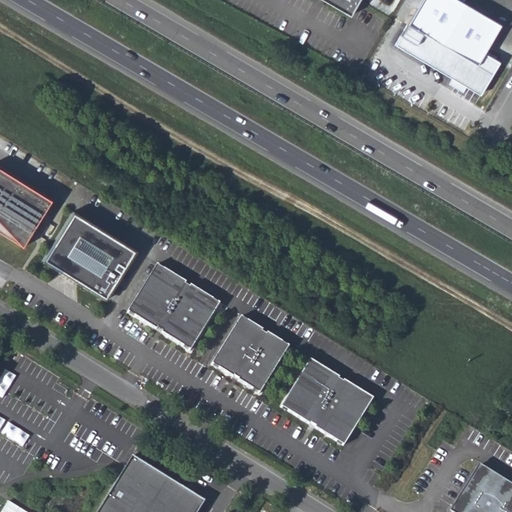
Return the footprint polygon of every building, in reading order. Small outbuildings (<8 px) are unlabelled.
[(322,0),(350,16),(359,0),(322,0)] [(449,76),(481,94),(487,81),(484,79),(493,65),(478,56),(497,24),(454,0),(418,0),(404,25),(401,23),(394,38),(418,53),(430,61),(442,72),(445,68),(451,71),(449,76)] [(51,201),(0,169),(0,231),(22,246),(51,201)] [(135,251),(73,212),(44,259),(105,297),(135,251)] [(185,282),(156,264),(127,311),(156,329),(157,328),(161,331),(160,332),(189,350),(219,303),(190,285),(189,287),(184,284),(185,282)] [(240,316),(211,364),(232,377),(233,375),(238,379),(237,380),(259,394),(288,346),(266,333),(265,335),(261,331),(262,330),(240,316)] [(309,359),(280,407),(309,425),(310,423),(315,426),(314,428),(343,446),(372,398),(343,380),(342,382),(338,379),(339,378),(309,359)] [(132,457),(98,511),(198,511),(205,503),(132,457)] [(476,466),(450,510),(450,511),(511,511),(511,485),(480,466),(476,466)] [(26,511),(7,501),(1,511),(26,511)]
